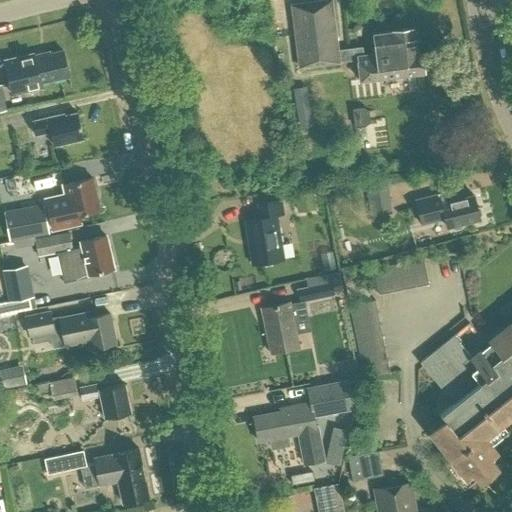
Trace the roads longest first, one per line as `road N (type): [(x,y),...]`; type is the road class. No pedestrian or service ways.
road 1 (residential): [(205,511),(173,303),(110,0)]
road 2 (tertiary): [(511,119),(476,0)]
